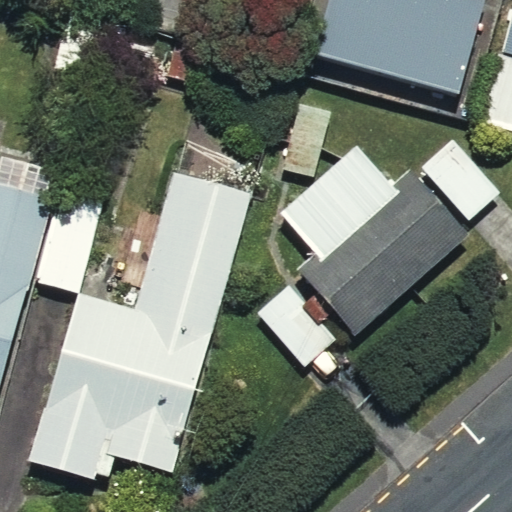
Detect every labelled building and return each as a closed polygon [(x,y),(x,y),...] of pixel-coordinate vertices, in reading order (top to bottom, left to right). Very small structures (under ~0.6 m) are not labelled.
[(328,0),(315,50),(459,95),(485,0),(328,0)] [(511,11),(502,49),(511,52),(511,11)] [(511,52),(502,49),(481,123),(511,131),(511,52)] [(320,379),(511,224),(511,212),(464,153),(414,194),(381,153),(294,224),(326,265),(267,312),(320,379)] [(57,302),(92,310),(118,205),(0,175),(0,433),(23,439),(57,302)] [(198,500),(269,213),(194,195),(161,327),(92,310),(51,476),(125,494),(128,482),(198,500)]
